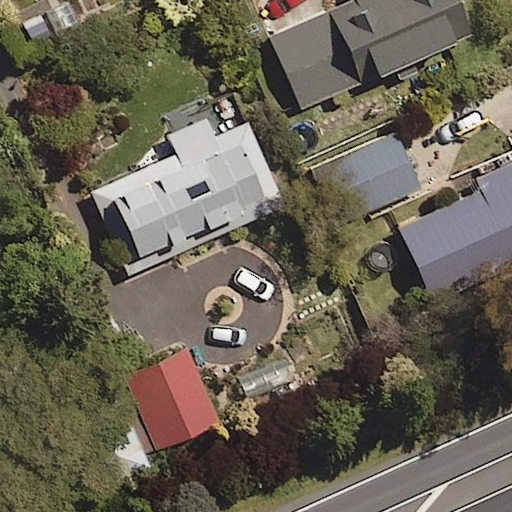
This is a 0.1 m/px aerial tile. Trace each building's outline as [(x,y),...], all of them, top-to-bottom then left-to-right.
[(339,0),(261,35),(292,106),(463,29),(449,0),(339,0)] [(168,252),(164,242),(232,208),(238,220),(279,199),(239,119),(209,135),(199,116),(166,132),(174,148),(91,190),(131,270),(168,252)] [(415,186),(388,128),(309,164),(336,222),(415,186)] [(511,263),(511,155),(464,177),(469,188),(389,224),(424,302),(511,263)] [(0,310),(15,303),(0,271),(0,310)] [(212,423),(183,347),(117,372),(147,448),(212,423)] [(148,465),(134,437),(104,452),(118,479),(148,465)]
